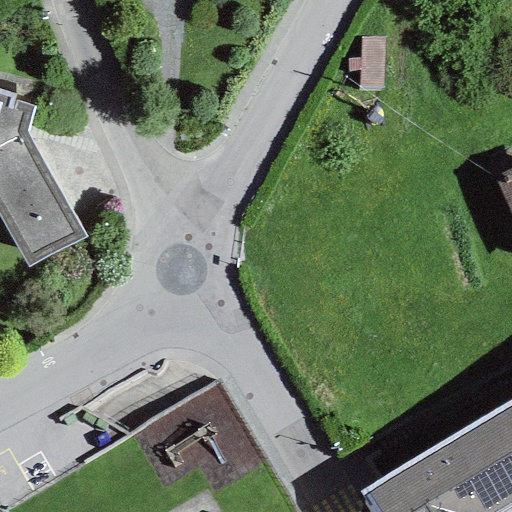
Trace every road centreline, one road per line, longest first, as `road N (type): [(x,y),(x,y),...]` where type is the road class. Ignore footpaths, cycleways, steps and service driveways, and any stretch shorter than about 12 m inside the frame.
road 1 (residential): [(335,0),(181,295)]
road 2 (residential): [(79,0),(181,295)]
road 3 (residential): [(181,295),(335,511)]
road 4 (residential): [(181,295),(0,400)]
